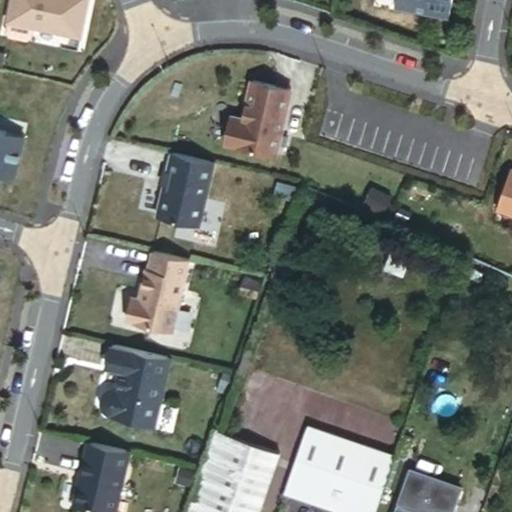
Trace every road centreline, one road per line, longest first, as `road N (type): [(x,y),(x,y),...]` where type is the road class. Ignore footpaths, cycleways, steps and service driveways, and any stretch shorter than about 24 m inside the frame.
road 1 (residential): [(483,104),(331,51),(236,36),(152,43)]
road 2 (residential): [(62,254),(2,511)]
road 3 (residential): [(152,43),(96,125),(62,254)]
